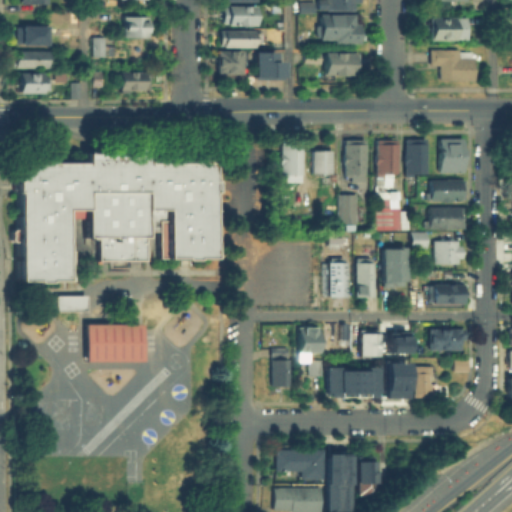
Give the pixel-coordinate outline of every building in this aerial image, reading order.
[(312,0),(295,1),(296,12),(312,11),(312,0)] [(351,9),(351,2),(357,2),(356,0),(313,0),(314,10),(351,9)] [(219,5),(251,5),(251,21),(219,21),(219,5)] [(314,14),(353,14),(353,39),(313,39),(314,14)] [(452,15),(452,17),(464,17),(464,38),(428,38),(428,15),(452,15)] [(143,16),(143,34),(121,34),(121,16),(143,16)] [(44,25),(44,41),(12,41),(12,25),(44,25)] [(257,44),(215,44),(215,30),(257,30),(257,44)] [(99,36),(99,53),(88,53),(88,36),(99,36)] [(6,63),(6,48),(45,48),(45,64),(6,63)] [(262,49),(275,49),(275,58),(282,58),(282,76),(255,76),(255,58),(255,49),(262,49)] [(237,51),(237,70),(214,70),(214,51),(237,51)] [(299,61),(299,51),(353,52),(353,71),(318,70),(318,61),(299,61)] [(432,64),(432,52),(474,53),(474,82),(436,82),(436,64),(432,64)] [(15,89),(15,71),(39,71),(39,89),(15,89)] [(96,71),(96,83),(88,83),(88,71),(96,71)] [(145,71),(144,87),(117,87),(117,71),(145,71)] [(74,81),(74,94),(66,94),(66,81),(74,81)] [(297,141),(297,181),(276,181),(276,141),(297,141)] [(439,141),(463,141),(463,174),(439,174),(439,141)] [(345,142),(366,142),(365,181),(345,181),(345,142)] [(405,142),(427,142),(427,175),(405,175),(405,142)] [(398,143),(398,184),(390,184),(390,187),(378,187),(378,143),(398,143)] [(15,160),(13,280),(61,280),(61,208),(81,208),(81,236),(95,236),(95,256),(140,256),(140,228),(154,228),(154,257),(207,257),(207,156),(143,156),(143,150),(81,150),(81,160),(15,160)] [(312,152),(332,152),(332,174),(312,174),(312,152)] [(430,182),(464,182),(464,203),(430,203),(430,182)] [(392,196),(392,209),(398,209),(398,230),(375,230),(375,196),(392,196)] [(355,197),(355,225),(340,225),(340,197),(355,197)] [(465,210),(465,230),(429,230),(429,210),(465,210)] [(427,236),(426,249),(412,249),(412,236),(427,236)] [(460,243),(460,265),(435,265),(435,243),(460,243)] [(404,251),(404,289),(383,289),(383,251),(404,251)] [(346,260),(346,297),(329,297),(329,260),(346,260)] [(370,295),(351,295),(351,261),(370,261),(370,295)] [(461,288),(461,304),(433,304),(433,287),(461,288)] [(83,295),(53,294),(52,310),(83,310),(83,295)] [(79,323),(78,358),(137,359),(138,324),(79,323)] [(376,354),(355,354),(355,328),(376,328),(376,354)] [(383,346),(383,328),(401,328),(401,347),(383,346)] [(317,331),(316,354),(308,354),(308,362),(299,362),(299,331),(317,331)] [(460,332),(460,351),(429,351),(429,332),(460,332)] [(449,370),(449,358),(464,358),(464,370),(449,370)] [(381,396),(381,361),(404,361),(404,396),(381,396)] [(288,363),(288,387),(272,387),(272,363),(288,363)] [(320,363),(320,377),(311,377),(311,363),(320,363)] [(338,371),(366,371),(366,368),(377,368),(377,394),(366,394),(366,396),(357,396),(357,392),(347,392),(347,396),(338,396),(338,394),(326,394),(326,368),(338,368),(338,371)] [(430,369),(430,397),(414,397),(414,369),(430,369)] [(503,396),(511,396),(511,375),(504,375),(503,396)] [(301,473),(276,473),(276,451),(323,451),(323,480),(301,480),(301,473)] [(348,451),(348,510),(324,510),(324,451),(348,451)] [(357,496),(358,458),(375,458),(375,496),(357,496)] [(273,511),(273,489),(320,489),(320,511),(273,511)]
